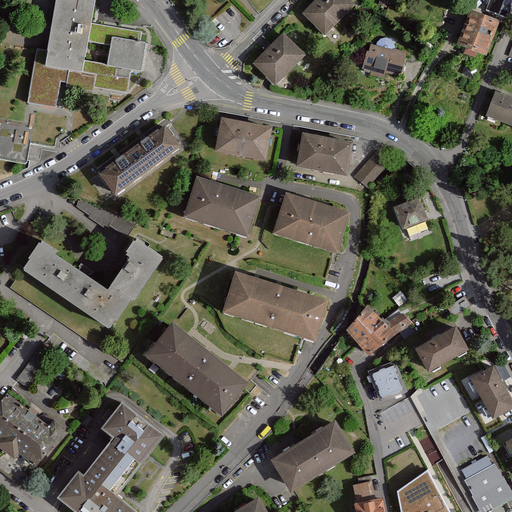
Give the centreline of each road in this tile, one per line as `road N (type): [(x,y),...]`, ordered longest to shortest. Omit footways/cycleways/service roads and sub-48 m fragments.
road 1 (residential): [(177,511),(322,345),(347,273),(348,206),(281,187),(292,109)]
road 2 (residential): [(292,109),(353,121),(426,155),(449,191),(479,285),(511,349)]
road 3 (residential): [(208,72),(66,166),(0,195)]
